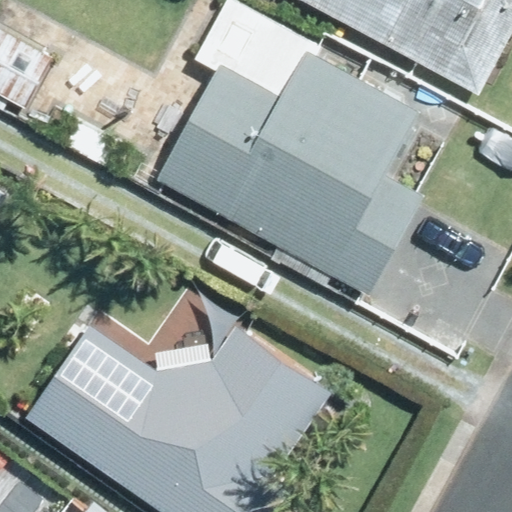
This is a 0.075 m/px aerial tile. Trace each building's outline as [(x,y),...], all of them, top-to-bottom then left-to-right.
[(423,105),(320,49),(326,37),(259,0),(227,0),(198,53),(221,65),(162,173),(373,290),(427,190),(388,168),(423,105)] [(346,14),(485,89),(511,37),(511,0),(320,0),(323,2),(318,12),(341,23),(346,14)] [(0,86),(29,103),(58,51),(0,19),(0,86)] [(59,134),(118,166),(130,143),(71,112),(59,134)] [(0,179),(0,203),(11,187),(0,179)] [(34,408),(178,511),(278,511),(298,485),(278,470),(337,388),(244,321),(218,356),(163,366),(99,319),(34,408)] [(0,335),(0,358),(11,344),(0,335)] [(79,511),(137,511),(101,484),(79,511)]
